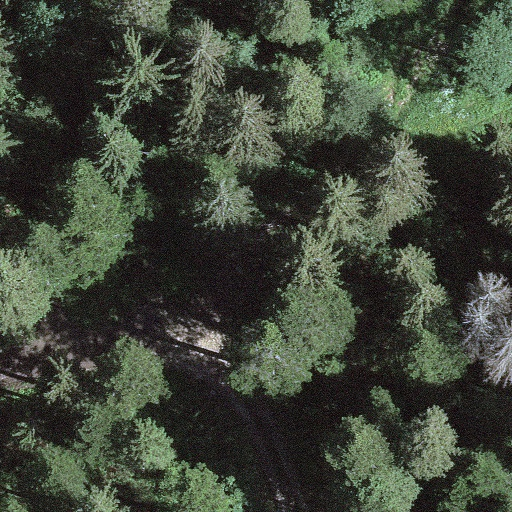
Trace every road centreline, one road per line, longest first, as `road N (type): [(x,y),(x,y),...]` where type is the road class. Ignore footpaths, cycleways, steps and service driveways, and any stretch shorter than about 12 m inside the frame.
road 1 (track): [(203,316),(257,248),(334,185),(511,94)]
road 2 (track): [(296,511),(283,468),(203,316)]
road 3 (track): [(0,370),(203,316)]
